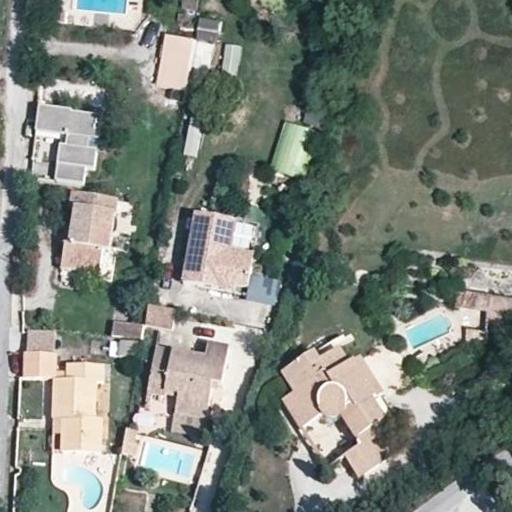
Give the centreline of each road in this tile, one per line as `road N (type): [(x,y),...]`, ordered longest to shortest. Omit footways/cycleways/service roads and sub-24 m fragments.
road 1 (residential): [(11,0),(0,309)]
road 2 (unknown): [(251,333),(202,511)]
